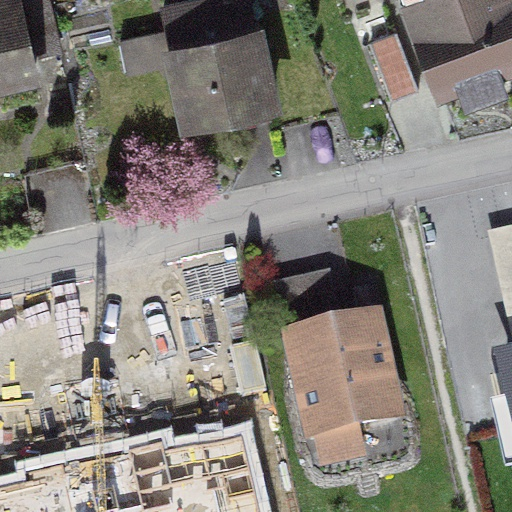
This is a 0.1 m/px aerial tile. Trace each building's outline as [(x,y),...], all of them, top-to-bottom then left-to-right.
[(0,0),(0,81),(31,75),(14,0),(0,0)] [(237,0),(202,0),(161,9),(186,123),(268,105),(247,6),(237,0)] [(402,0),(434,85),(436,90),(456,82),(464,103),(501,89),(494,68),(511,61),(511,0),(474,0),(475,2),(467,5),(465,0),(402,0)] [(393,35),(367,45),(388,102),(415,92),(393,35)] [(511,328),(511,229),(491,234),(511,328)] [(392,418),(371,326),(288,345),(309,437),(392,418)] [(4,385),(75,373),(69,334),(0,345),(0,488),(34,483),(23,417),(9,420),(4,385)] [(511,407),(511,368),(503,371),(511,407)]
